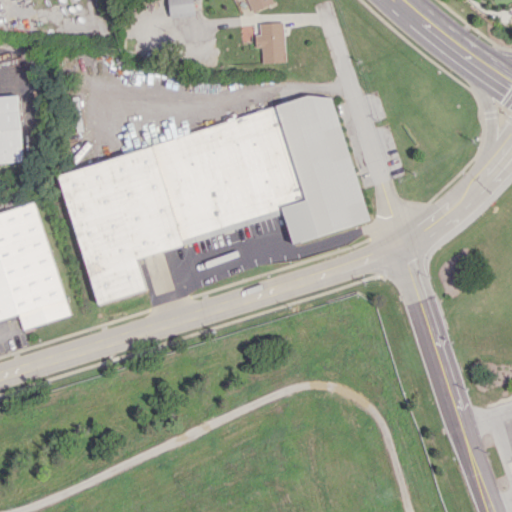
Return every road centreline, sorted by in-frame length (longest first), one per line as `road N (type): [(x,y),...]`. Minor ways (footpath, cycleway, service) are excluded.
road 1 (tertiary): [(0,376),(399,247),(452,211),(511,137)]
road 2 (residential): [(493,511),(326,9)]
road 3 (secondary): [(511,84),(406,0)]
